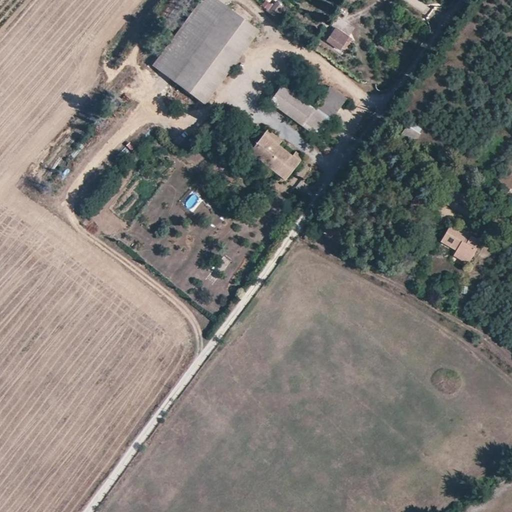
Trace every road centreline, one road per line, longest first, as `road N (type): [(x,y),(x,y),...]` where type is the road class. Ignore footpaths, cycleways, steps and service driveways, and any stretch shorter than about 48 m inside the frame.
road 1 (track): [(89,511),(299,225)]
road 2 (unclassified): [(299,225),(463,0)]
road 3 (unknown): [(337,173),(241,81),(266,23),(240,0)]
